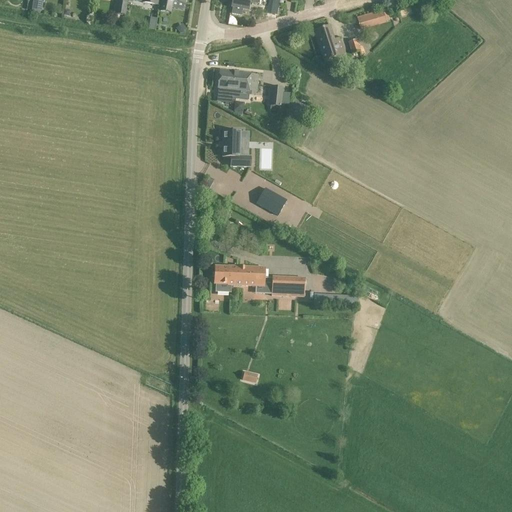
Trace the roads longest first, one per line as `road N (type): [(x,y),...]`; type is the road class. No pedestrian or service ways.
road 1 (unclassified): [(180,511),(201,39)]
road 2 (residential): [(202,30),(238,34),(341,5)]
